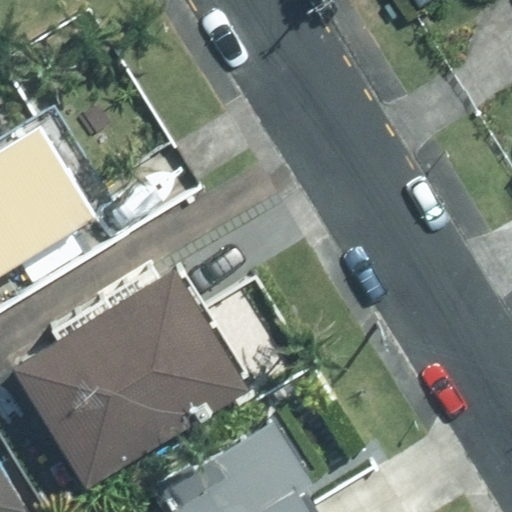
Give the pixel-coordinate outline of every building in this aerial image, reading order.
[(406,0),(414,13),(435,0),(406,0)] [(0,262),(105,199),(41,95),(0,119),(0,262)] [(231,380),(161,268),(5,366),(70,478),(231,380)] [(0,511),(20,511),(0,473),(0,511)] [(337,511),(315,473),(249,511),(206,511),(190,483),(140,511),(337,511)]
